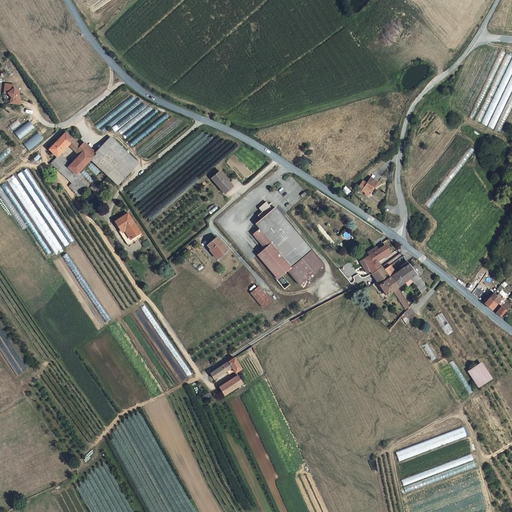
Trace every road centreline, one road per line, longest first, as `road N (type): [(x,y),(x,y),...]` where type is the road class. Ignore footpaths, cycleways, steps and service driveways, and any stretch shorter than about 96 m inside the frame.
road 1 (tertiary): [(397,240),(254,143),(142,91),(88,36),(66,0)]
road 2 (unclassified): [(397,240),(409,112),(475,40)]
road 3 (unknown): [(281,160),(212,224),(267,288)]
road 4 (track): [(112,63),(108,91),(0,182)]
road 5 (tertiary): [(511,330),(397,240)]
